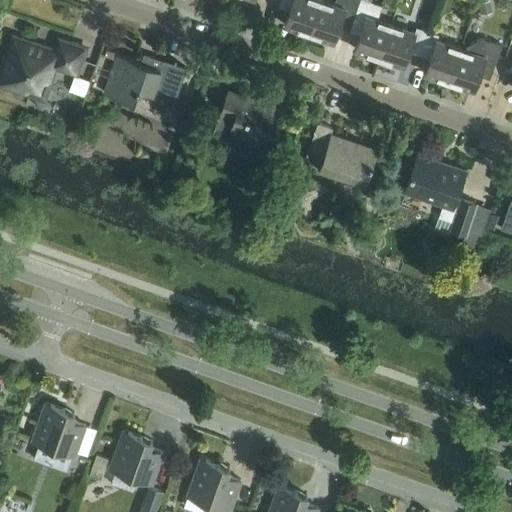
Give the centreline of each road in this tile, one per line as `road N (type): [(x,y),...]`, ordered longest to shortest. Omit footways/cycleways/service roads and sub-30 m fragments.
road 1 (secondary): [(56,317),(511,479)]
road 2 (secondary): [(511,451),(64,291)]
road 3 (residential): [(473,511),(44,358)]
road 4 (residential): [(511,140),(115,0)]
